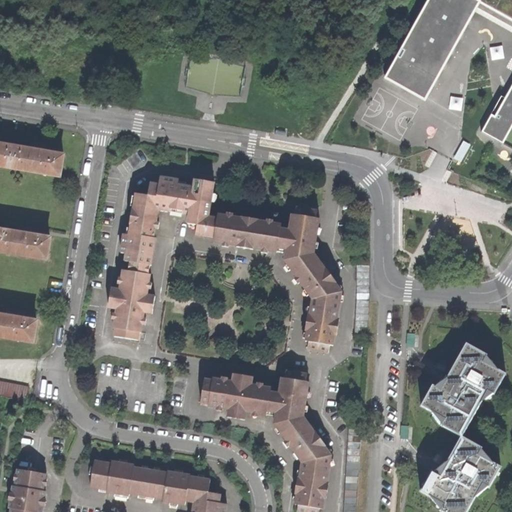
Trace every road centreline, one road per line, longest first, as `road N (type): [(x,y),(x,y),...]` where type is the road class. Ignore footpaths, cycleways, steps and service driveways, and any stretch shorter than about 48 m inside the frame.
road 1 (residential): [(102,120),(61,388),(80,416),(104,429),(220,448),(240,459),(255,476),(262,511)]
road 2 (residential): [(102,120),(369,170),(381,187),(383,277),(397,290),(488,294),(511,276)]
road 3 (track): [(403,0),(310,156)]
